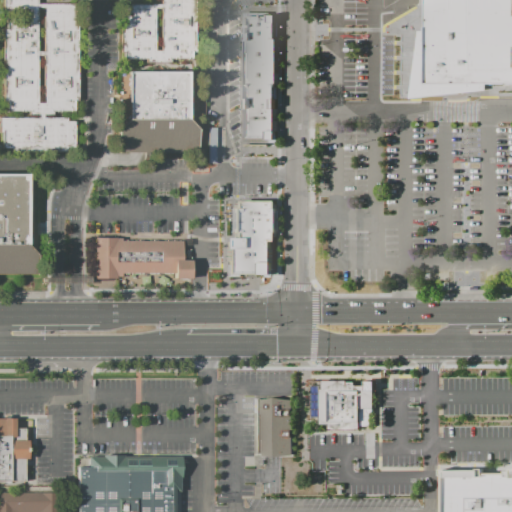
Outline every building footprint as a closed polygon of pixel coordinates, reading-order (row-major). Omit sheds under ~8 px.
[(36,0),(36,3),(72,3),(72,19),(77,19),(77,100),(72,100),(72,110),(52,110),(52,113),(42,113),(42,117),(65,117),(65,121),(74,121),(74,148),(66,148),(66,151),(10,151),(10,147),(2,147),(2,132),(0,132),(0,117),(37,117),(37,113),(28,113),(28,110),(6,110),(6,101),(2,101),(2,28),(6,28),(6,18),(27,18),(27,8),(20,8),(2,8),(2,0),(36,0)] [(193,0),(193,58),(169,58),(169,61),(144,62),(144,58),(124,58),(124,51),(120,51),(119,10),(124,10),(123,4),(160,4),(160,0),(193,0)] [(511,86),(419,85),(419,0),(511,0),(511,86)] [(239,15),(271,16),(271,137),(239,137),(239,15)] [(127,72),(187,72),(187,120),(197,130),(197,153),(118,154),(117,131),(127,120),(127,72)] [(206,128),(206,163),(215,163),(214,128),(206,128)] [(0,176),(26,176),(26,247),(37,258),(38,278),(0,278),(0,176)] [(235,201),(276,202),(275,240),(267,240),(267,275),(229,274),(229,239),(235,239),(235,201)] [(96,239),(183,240),(183,259),(192,259),(192,280),(169,280),(169,275),(120,274),(120,278),(96,278),(96,239)] [(322,382),(347,381),(347,382),(356,382),(357,386),(366,386),(365,380),(377,380),(377,391),(373,391),(374,427),(360,427),(360,429),(329,429),(329,424),(320,424),(320,389),(322,389),(322,382)] [(259,399),(291,399),(291,455),(258,455),(259,399)] [(25,481),(0,481),(0,418),(15,419),(15,428),(25,429),(25,441),(29,441),(28,459),(25,459),(25,481)] [(90,456),(182,457),(181,491),(176,491),(176,511),(77,511),(78,467),(90,467),(90,456)] [(511,511),(445,511),(445,476),(511,475),(511,511)] [(0,511),(0,494),(55,494),(55,511),(0,511)]
